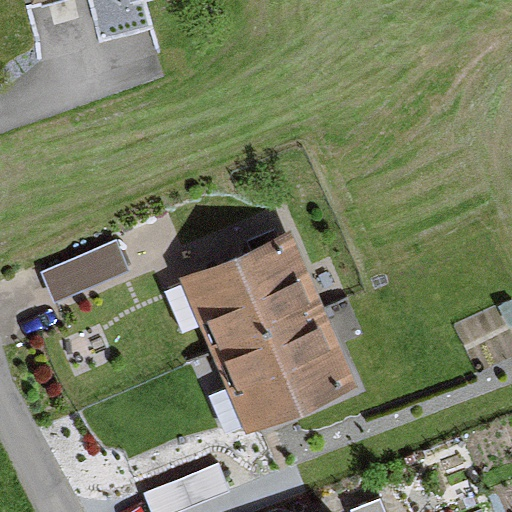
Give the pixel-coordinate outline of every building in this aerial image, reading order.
[(304,305),(276,240),(190,277),(190,278),(161,291),(178,331),(207,319),(220,349),(307,312),(304,305)] [(122,271),(110,243),(39,273),(51,301),(122,271)] [(304,305),(307,312),(310,320),(347,305),(340,289),(320,298),(304,305)] [(310,320),(307,312),(220,349),(235,383),(205,395),(218,425),(229,429),(251,420),(251,421),(338,384),(310,320)] [(142,492),(148,511),(174,511),(224,493),(213,465),(142,492)]
